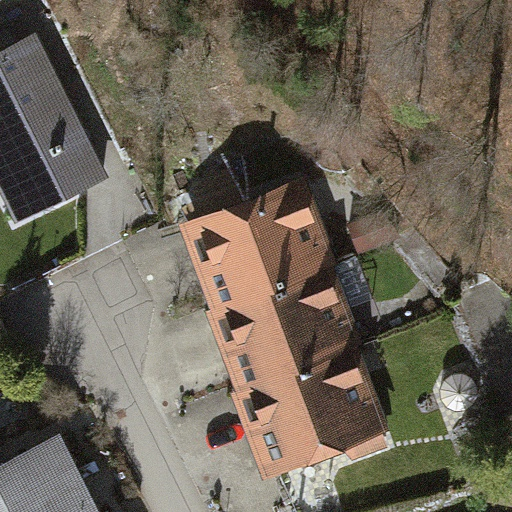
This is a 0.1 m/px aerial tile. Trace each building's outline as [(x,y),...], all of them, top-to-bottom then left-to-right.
[(0,46),(0,167),(23,214),(128,162),(55,19),(0,46)] [(324,166),(201,205),(229,293),(352,255),(324,166)] [(391,201),(361,216),(373,241),(403,226),(391,201)] [(352,255),(229,293),(257,382),(380,343),(352,255)] [(380,343),(257,382),(285,471),(408,432),(380,343)] [(0,511),(133,511),(87,418),(0,460),(0,511)]
